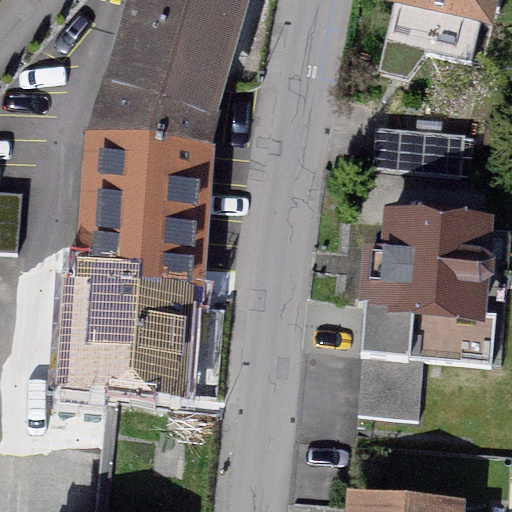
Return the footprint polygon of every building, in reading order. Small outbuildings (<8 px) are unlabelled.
[(98,151),(88,281),(68,279),(58,406),(70,407),(84,408),(85,395),(174,401),(181,305),(186,306),(187,281),(196,157),(202,138),(241,0),(139,0),(96,149),(98,151)] [(392,0),(392,4),(480,25),(481,18),(493,21),(497,0),(392,0)] [(459,144),(380,137),(377,170),(457,177),(459,144)] [(0,259),(14,260),(19,201),(0,199),(0,259)] [(383,262),(368,261),(363,315),(391,317),(391,320),(472,326),(475,293),(476,293),(486,288),(487,275),(478,269),(476,269),(479,235),(398,229),(398,231),(385,230),(383,262)] [(415,427),(420,367),(359,362),(355,422),(415,427)] [(164,511),(173,417),(112,411),(102,511),(164,511)]
